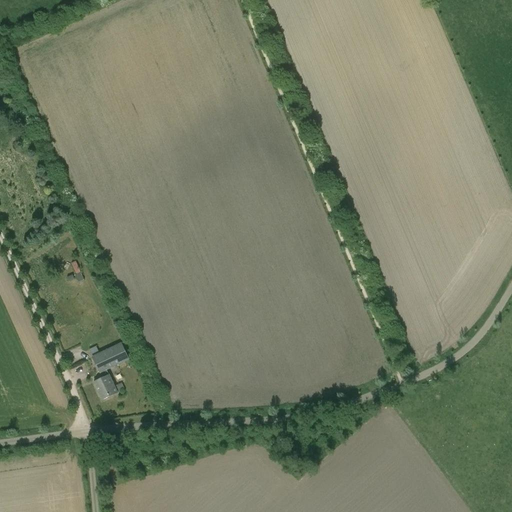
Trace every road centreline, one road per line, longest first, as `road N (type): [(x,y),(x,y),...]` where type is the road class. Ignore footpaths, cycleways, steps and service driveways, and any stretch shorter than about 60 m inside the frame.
road 1 (unclassified): [(86,432),(334,409),(459,355),(511,284)]
road 2 (track): [(86,432),(0,232)]
